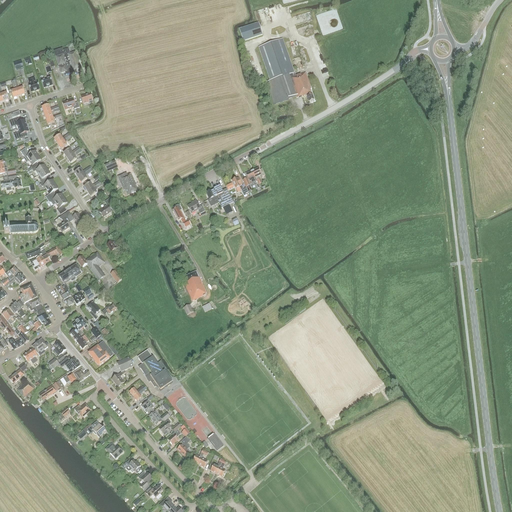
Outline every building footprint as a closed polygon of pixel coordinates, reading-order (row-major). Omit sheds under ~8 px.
[(243,42),(263,35),(259,23),(239,30),(243,42)] [(267,82),(274,103),(296,96),(297,98),(302,96),(302,97),(307,95),(309,102),(314,101),(310,89),(311,89),(306,73),(296,76),(283,39),(259,47),(270,81),(267,82)] [(63,49),(54,51),(61,73),(65,72),(66,75),(65,75),(65,76),(70,74),(72,74),(78,74),(76,74),(77,70),(81,68),(75,52),(70,54),(69,49),(63,50),(63,49)] [(24,68),(22,61),(14,63),(16,70),(24,68)] [(36,84),(34,78),(28,80),(30,86),(29,86),(31,93),(40,90),(38,83),(36,84)] [(53,86),(50,78),(41,81),(44,89),(53,86)] [(17,90),(19,97),(25,95),(23,88),(19,89),(18,86),(16,86),(17,90)] [(13,99),(19,97),(17,90),(11,91),(13,99)] [(0,91),(0,93),(3,102),(9,100),(6,93),(3,94),(2,91),(0,91)] [(93,101),(90,94),(81,97),(84,104),(89,102),(90,104),(93,103),(92,101),(93,101)] [(74,104),(73,100),(63,103),(65,110),(73,107),(74,110),(80,108),(78,103),(74,104)] [(58,106),(50,109),(49,106),(42,108),(44,114),(51,111),(53,111),(59,109),(58,106)] [(44,114),(46,119),(53,117),(53,116),(51,111),(44,114)] [(53,117),(46,119),(48,125),(50,124),(51,127),(57,125),(56,122),(55,123),(54,119),(62,117),(61,114),(53,116),(53,117)] [(21,118),(10,122),(12,128),(17,126),(18,129),(27,126),(25,120),(22,121),(21,118)] [(19,132),(14,134),(16,141),(28,137),(26,133),(29,132),(27,126),(18,129),(19,132)] [(69,133),(62,138),(60,135),(54,139),(57,145),(71,136),(69,133)] [(67,145),(65,143),(72,138),(71,136),(57,145),(61,150),(67,145)] [(67,159),(80,150),(79,148),(72,152),(70,150),(64,154),(67,159)] [(25,149),(21,152),(25,158),(24,159),(27,163),(25,164),(30,161),(38,156),(35,151),(30,155),(25,149)] [(82,152),(80,150),(67,159),(70,164),(77,160),(75,157),(82,152)] [(41,160),(38,156),(30,161),(33,166),(31,167),(31,168),(32,169),(37,166),(36,164),(41,160)] [(107,172),(117,168),(114,161),(104,165),(107,172)] [(39,169),(37,166),(32,169),(33,170),(34,172),(37,176),(39,175),(47,170),(44,165),(39,169)] [(4,168),(4,167),(0,167),(0,174),(5,173),(7,173),(8,176),(16,175),(15,170),(8,171),(7,169),(6,168),(4,168)] [(78,178),(91,169),(90,167),(82,172),(81,169),(74,173),(78,178)] [(258,168),(252,171),(255,178),(256,178),(259,184),(262,183),(260,179),(259,179),(258,176),(261,175),(262,177),(265,176),(262,169),(259,170),(258,168)] [(92,171),(91,169),(78,178),(81,183),(87,179),(85,176),(92,171)] [(42,183),(45,181),(47,180),(45,177),(50,174),(47,170),(39,175),(42,179),(40,181),(42,183)] [(246,174),(251,185),(257,182),(255,178),(252,171),(246,174)] [(136,185),(131,174),(127,176),(126,173),(118,177),(125,192),(126,191),(128,196),(138,191),(135,185),(136,185)] [(243,189),(239,179),(237,179),(236,179),(235,179),(234,179),(233,180),(232,181),(236,189),(239,187),(244,196),(246,195),(246,194),(248,192),(246,188),(243,189)] [(1,183),(2,189),(7,189),(7,191),(12,191),(11,188),(14,187),(15,187),(16,188),(22,187),(20,180),(14,181),(15,183),(13,183),(13,181),(10,182),(1,183)] [(47,184),(45,181),(42,183),(40,184),(42,187),(44,186),(47,190),(55,185),(52,180),(47,184)] [(87,192),(100,184),(99,181),(92,186),(90,183),(84,187),(87,192)] [(102,186),(100,184),(87,192),(91,197),(97,193),(95,190),(102,186)] [(47,200),(54,195),(53,193),(58,189),(55,185),(47,190),(49,195),(48,196),(45,197),(47,200)] [(222,192),(221,190),(222,190),(220,186),(209,192),(209,191),(207,192),(207,193),(206,193),(209,200),(212,199),(214,203),(218,201),(220,200),(218,196),(223,194),(222,192)] [(222,192),(223,194),(218,196),(220,200),(218,201),(221,208),(223,208),(227,215),(233,212),(229,205),(233,203),(227,189),(222,192)] [(56,204),(64,199),(61,194),(56,198),(54,195),(47,200),(49,203),(49,202),(51,203),(53,206),(56,204)] [(67,203),(64,199),(56,204),(59,208),(57,210),(61,215),(66,212),(62,206),(67,203)] [(103,218),(111,212),(108,207),(112,205),(109,199),(105,202),(107,205),(104,207),(105,208),(102,210),(102,209),(99,211),(103,218)] [(199,207),(196,200),(192,203),(192,204),(187,206),(191,214),(198,210),(201,216),(206,213),(202,205),(199,207)] [(173,208),(174,210),(173,210),(178,221),(181,220),(183,223),(185,228),(191,225),(188,220),(186,221),(180,211),(181,210),(179,206),(178,205),(174,207),(173,208)] [(67,217),(71,222),(74,220),(76,223),(75,224),(77,227),(84,222),(78,214),(73,218),(71,214),(67,217)] [(68,224),(71,222),(67,217),(64,219),(66,222),(61,225),(60,224),(57,226),(62,233),(70,227),(68,224)] [(32,225),(32,219),(26,219),(27,225),(9,226),(9,227),(4,228),(5,233),(10,233),(10,234),(32,233),(35,233),(36,233),(36,232),(37,232),(37,231),(38,231),(38,230),(38,229),(38,228),(38,227),(38,226),(37,226),(36,225),(35,225),(34,225),(34,224),(34,225),(32,225)] [(110,244),(109,243),(108,244),(108,245),(107,245),(111,253),(114,251),(117,255),(123,252),(120,247),(117,249),(113,242),(110,244)] [(42,254),(43,256),(46,254),(44,251),(41,253),(40,249),(45,246),(44,244),(38,247),(39,249),(25,254),(27,260),(42,254)] [(61,256),(64,254),(59,246),(56,248),(61,256)] [(46,254),(43,256),(42,257),(46,265),(54,260),(54,259),(52,256),(57,253),(55,249),(46,254)] [(85,261),(82,257),(77,261),(82,268),(86,264),(99,281),(105,276),(99,267),(105,263),(98,253),(95,255),(94,255),(85,261)] [(40,268),(46,265),(42,257),(36,260),(34,261),(33,259),(30,261),(33,267),(32,267),(35,271),(40,268)] [(82,273),(76,265),(59,277),(63,283),(64,285),(71,281),(71,282),(76,279),(75,278),(82,273)] [(20,273),(14,267),(9,272),(12,275),(7,280),(9,282),(20,273)] [(118,283),(122,280),(115,271),(111,274),(118,283)] [(197,271),(183,278),(186,286),(185,286),(192,301),(203,296),(203,295),(207,293),(197,271)] [(26,280),(20,273),(9,283),(11,285),(16,281),(19,285),(21,284),(26,280)] [(24,305),(28,303),(32,301),(32,300),(38,298),(32,285),(21,290),(23,295),(20,297),(24,305)] [(67,292),(69,290),(66,285),(62,287),(61,286),(56,289),(61,296),(68,292),(67,292)] [(86,296),(92,293),(88,288),(83,291),(86,296)] [(68,293),(61,297),(64,301),(63,301),(67,308),(67,307),(69,310),(73,308),(71,305),(74,304),(70,297),(71,297),(68,293)] [(77,305),(82,302),(81,301),(85,299),(81,293),(73,298),(77,305)] [(28,303),(31,307),(29,307),(31,312),(34,310),(35,313),(37,313),(43,309),(41,305),(38,298),(32,300),(32,301),(28,303)] [(93,302),(87,307),(92,312),(90,314),(96,320),(98,318),(95,315),(100,310),(93,302)] [(23,312),(16,303),(10,308),(15,314),(17,312),(20,315),(22,317),(25,315),(23,312)] [(205,313),(212,309),(209,304),(202,307),(205,313)] [(110,315),(117,309),(113,305),(111,306),(110,305),(106,308),(107,308),(102,312),(104,316),(108,312),(110,315)] [(187,315),(194,312),(190,305),(184,308),(187,315)] [(43,323),(45,328),(51,324),(46,314),(43,309),(37,313),(39,317),(37,318),(42,324),(43,323)] [(14,316),(9,310),(3,315),(8,322),(8,321),(11,325),(15,321),(12,317),(14,316)] [(10,327),(1,316),(0,316),(0,326),(4,332),(6,329),(11,336),(13,335),(15,337),(17,335),(14,333),(9,327),(10,327)] [(19,317),(17,319),(22,325),(23,327),(26,325),(19,317)] [(72,325),(76,330),(78,332),(79,330),(84,327),(85,329),(88,327),(87,325),(82,318),(72,325)] [(37,330),(42,326),(38,322),(35,324),(34,325),(37,330)] [(19,337),(25,344),(29,341),(25,335),(27,333),(22,326),(18,329),(21,333),(22,335),(19,337)] [(94,336),(96,339),(102,335),(97,328),(91,332),(94,336)] [(82,338),(80,336),(83,334),(79,330),(78,332),(76,330),(70,334),(83,350),(88,346),(86,344),(89,341),(85,336),(82,338)] [(0,335),(0,351),(3,349),(8,346),(3,339),(0,335)] [(14,340),(9,343),(14,350),(24,344),(21,340),(20,339),(15,341),(14,340)] [(44,351),(48,347),(42,340),(32,347),(39,355),(40,357),(45,352),(44,351)] [(59,341),(53,346),(56,350),(54,351),(58,356),(61,354),(66,350),(59,341)] [(98,346),(88,353),(92,359),(94,361),(99,367),(110,358),(113,356),(103,342),(98,346)] [(33,349),(28,353),(23,356),(28,363),(32,359),(34,362),(37,365),(38,364),(36,361),(37,360),(35,358),(37,356),(33,349)] [(157,386),(160,391),(173,383),(169,378),(171,377),(165,368),(166,368),(161,361),(158,363),(153,356),(152,357),(148,350),(138,357),(142,364),(138,367),(140,369),(141,369),(146,376),(145,376),(149,383),(150,382),(155,388),(157,386)] [(69,361),(66,358),(59,364),(62,368),(65,366),(64,365),(69,361)] [(75,369),(75,370),(80,366),(74,358),(70,362),(65,365),(68,368),(71,372),(75,369)] [(129,358),(126,359),(117,364),(121,373),(118,375),(112,380),(118,388),(124,383),(120,378),(125,374),(124,371),(130,368),(133,367),(129,358)] [(55,359),(49,364),(53,369),(57,366),(59,364),(55,359)] [(90,375),(87,372),(84,374),(80,369),(73,373),(80,383),(90,375)] [(24,375),(20,370),(9,379),(14,384),(19,379),(24,375)] [(71,383),(76,380),(72,374),(68,377),(67,376),(63,378),(67,384),(70,381),(71,383)] [(27,382),(17,390),(24,398),(34,389),(27,382)] [(43,401),(52,395),(56,392),(53,386),(39,395),(43,401)] [(133,397),(143,389),(142,388),(141,388),(136,392),(134,389),(130,392),(133,397)] [(144,391),(143,389),(133,397),(137,402),(142,398),(139,395),(144,391)] [(147,413),(154,408),(148,401),(141,406),(147,413)] [(86,415),(91,411),(86,404),(81,408),(79,406),(74,410),(79,415),(80,414),(82,418),(83,417),(84,418),(86,415)] [(71,414),(67,408),(60,413),(63,418),(65,417),(65,418),(71,414)] [(155,412),(149,417),(156,426),(162,421),(163,422),(170,417),(167,413),(161,418),(155,412)] [(171,423),(168,420),(166,422),(167,423),(159,429),(160,430),(160,431),(161,432),(162,432),(163,434),(163,433),(164,434),(164,435),(164,436),(168,433),(166,431),(171,428),(168,425),(171,423)] [(91,424),(83,430),(88,436),(90,434),(91,434),(93,432),(95,435),(97,433),(100,437),(107,432),(104,428),(103,429),(99,424),(99,425),(97,421),(92,425),(93,425),(92,425),(91,424)] [(172,429),(174,432),(181,427),(178,424),(172,429)] [(190,433),(186,429),(185,429),(183,431),(182,432),(186,437),(190,433)] [(81,439),(86,435),(83,431),(77,436),(81,439)] [(174,435),(168,440),(173,445),(178,440),(176,438),(179,436),(178,436),(180,434),(178,432),(177,434),(176,434),(174,435)] [(216,438),(217,438),(214,434),(207,439),(210,443),(211,443),(215,448),(214,448),(217,452),(224,446),(221,443),(216,438)] [(182,445),(177,450),(185,458),(190,453),(187,450),(190,447),(187,444),(190,442),(186,437),(181,442),(183,444),(182,445)] [(115,459),(123,452),(118,447),(116,449),(112,444),(106,450),(110,454),(115,459)] [(201,453),(199,457),(196,456),(192,462),(198,465),(202,459),(204,455),(201,453)] [(139,468),(141,466),(137,462),(135,463),(131,459),(126,464),(126,463),(122,467),(125,470),(126,469),(128,471),(130,471),(132,474),(134,472),(135,472),(137,474),(141,470),(139,468)] [(202,459),(198,465),(204,468),(208,462),(202,459)] [(211,470),(210,471),(216,474),(222,464),(219,463),(217,466),(214,465),(211,470)] [(222,464),(216,474),(222,477),(226,471),(222,469),(224,466),(222,464)] [(146,475),(144,472),(138,477),(140,480),(141,480),(143,482),(139,486),(145,492),(150,487),(147,484),(152,479),(147,473),(146,475)] [(163,491),(158,486),(153,490),(151,488),(145,493),(150,498),(153,495),(156,498),(163,491)] [(162,507),(163,507),(167,511),(168,511),(174,507),(171,503),(172,502),(168,497),(160,505),(160,506),(161,506),(162,507)]
